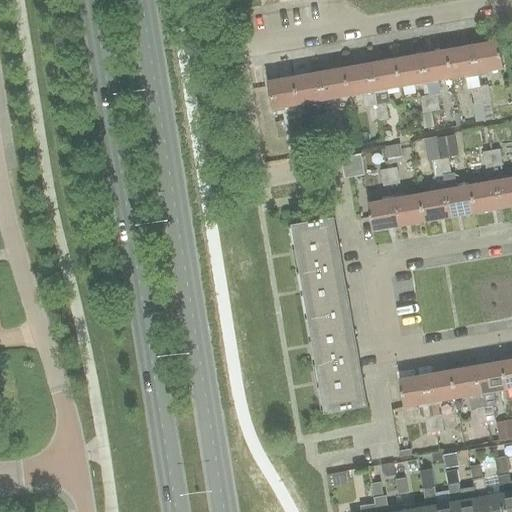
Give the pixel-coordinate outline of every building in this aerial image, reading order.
[(504,68),(499,41),(474,45),(479,75),(490,73),(490,71),(504,68)] [(479,75),(474,45),(448,50),(453,77),(466,75),(467,77),(469,90),(473,89),(475,104),(484,102),(481,86),(480,86),(478,75),(479,75)] [(453,77),(448,50),(422,54),(427,84),(439,82),(439,80),(453,77)] [(427,84),(422,54),(397,59),(401,86),(415,84),(416,86),(427,84)] [(388,89),(401,86),(397,59),(371,64),(376,93),(375,93),(378,105),(381,120),(389,119),(387,104),(391,103),(388,91),(388,89)] [(376,93),(371,64),(345,68),(350,95),(364,93),(365,95),(375,93),(376,93)] [(350,95),(345,68),(319,73),(325,102),(337,100),(337,98),(350,95)] [(325,102),(319,73),(294,77),(299,104),(313,102),(313,104),(325,102)] [(299,104),(294,77),(268,82),(273,111),(263,113),(270,149),(286,146),(284,137),(287,137),(284,121),(301,118),(299,104)] [(489,85),(481,86),(484,102),(492,101),(489,85)] [(440,110),(438,94),(429,95),(432,112),(440,110)] [(432,112),(429,95),(421,97),(424,113),(432,112)] [(492,101),(484,102),(487,120),(495,119),(492,101)] [(381,120),(378,105),(370,106),(373,122),(381,120)] [(338,128),(335,112),(327,114),(329,129),(338,128)] [(432,112),(424,113),(426,128),(435,127),(432,112)] [(329,129),(327,114),(318,115),(321,131),(329,129)] [(457,155),(454,136),(439,138),(442,158),(457,155)] [(439,138),(425,140),(429,161),(433,161),(441,160),(442,159),(442,158),(439,138)] [(403,159),(400,145),(386,148),(389,161),(403,159)] [(503,166),(501,149),(492,151),(495,167),(503,166)] [(495,167),(492,151),(484,152),(487,169),(495,167)] [(347,177),(365,174),(361,155),(343,158),(347,177)] [(452,175),(449,158),(442,159),(441,160),(444,176),(452,175)] [(444,176),(441,160),(433,161),(435,177),(444,176)] [(401,184),(398,167),(390,169),(393,185),(401,184)] [(393,185),(390,169),(381,170),(384,187),(393,185)] [(509,176),(504,177),(497,179),(502,208),(511,206),(511,178),(509,179),(509,176)] [(502,208),(497,179),(485,181),(486,183),(472,185),(476,212),(502,208)] [(476,212),(472,185),(458,188),(457,186),(446,188),(451,217),(476,212)] [(451,217),(446,188),(434,190),(434,192),(421,194),(425,221),(451,217)] [(425,221),(421,194),(407,197),(406,195),(395,197),(400,226),(425,221)] [(400,226),(395,197),(383,199),(383,201),(369,203),(374,231),(400,226)] [(326,412),(369,404),(336,218),(293,225),(326,412)] [(511,359),(503,361),(508,389),(511,387),(511,359)] [(494,391),(508,389),(503,361),(477,366),(483,395),(482,395),(484,407),(485,407),(487,423),(496,421),(494,405),(496,405),(494,391)] [(483,395),(477,366),(452,370),(457,398),(470,395),(471,397),(482,395),(483,395)] [(457,398),(452,370),(426,375),(431,404),(432,404),(443,402),(443,400),(457,398)] [(431,404),(426,375),(400,380),(405,407),(419,404),(422,418),(426,418),(428,433),(436,432),(433,416),(434,416),(432,404),(431,404)] [(485,407),(484,407),(477,409),(479,424),(487,423),(485,407)] [(442,414),(434,416),(433,416),(436,432),(445,431),(442,414)] [(511,420),(496,423),(500,441),(511,438),(511,420)] [(414,456),(413,450),(400,452),(401,459),(414,456)] [(511,511),(511,487),(510,474),(508,475),(506,461),(496,463),(502,493),(505,511),(511,511)] [(505,511),(502,493),(488,496),(485,478),(483,478),(481,465),(472,467),(477,498),(479,511),(505,511)] [(424,490),(425,490),(433,488),(431,474),(431,469),(421,470),(422,475),(424,490)] [(479,511),(477,498),(463,500),(462,495),(460,483),(459,484),(456,470),(447,471),(452,502),(453,502),(454,511),(479,511)] [(340,484),(338,474),(327,476),(328,486),(340,484)] [(409,493),(407,478),(397,480),(399,494),(409,493)] [(382,483),(372,484),(375,499),(385,497),(382,483)] [(403,511),(402,506),(402,504),(387,507),(385,497),(375,499),(376,504),(377,511),(403,511)] [(454,511),(453,502),(452,502),(438,504),(437,499),(427,501),(428,511),(454,511)] [(428,511),(427,501),(426,501),(427,506),(413,509),(413,504),(402,506),(403,511),(428,511)]
